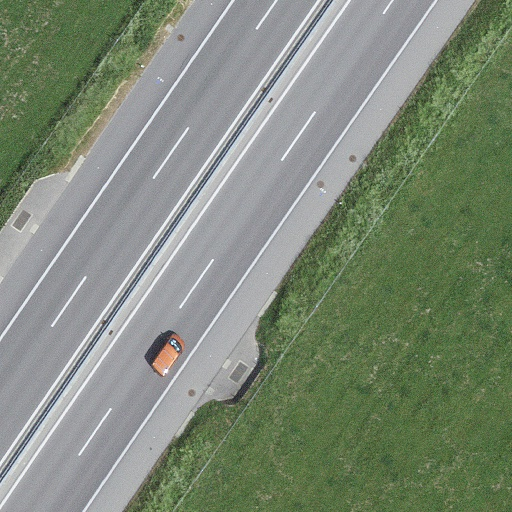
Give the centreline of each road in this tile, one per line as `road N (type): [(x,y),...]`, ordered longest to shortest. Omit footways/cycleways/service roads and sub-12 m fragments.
road 1 (motorway): [(42,511),(394,0)]
road 2 (motorway): [(276,0),(0,401)]
